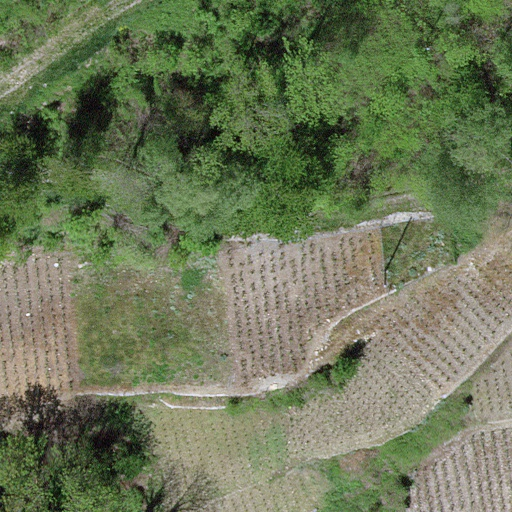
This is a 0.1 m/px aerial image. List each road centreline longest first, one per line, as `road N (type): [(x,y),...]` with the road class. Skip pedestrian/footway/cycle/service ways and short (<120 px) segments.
road 1 (track): [(0,180),(182,224),(316,228),(511,183)]
road 2 (track): [(118,0),(0,101)]
